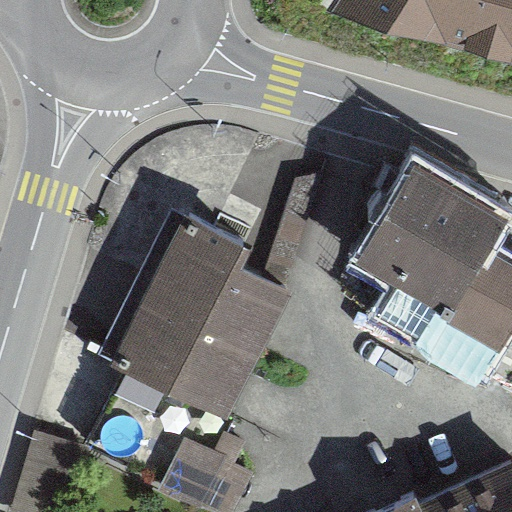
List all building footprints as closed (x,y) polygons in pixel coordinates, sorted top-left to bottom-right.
[(511,0),(354,0),(347,13),(471,51),(511,61),(511,0)] [(511,333),(511,262),(483,246),(500,216),(415,167),(362,259),(508,342),(511,333)] [(241,275),(252,248),(192,219),(120,367),(229,422),(246,388),(289,301),(241,275)] [(217,453),(184,438),(158,493),(199,511),(236,511),(254,475),(234,467),(245,444),(225,435),(217,453)] [(511,511),(511,453),(387,511),(511,511)]
